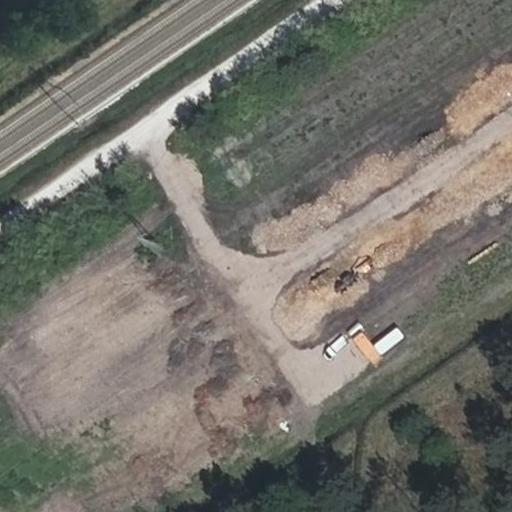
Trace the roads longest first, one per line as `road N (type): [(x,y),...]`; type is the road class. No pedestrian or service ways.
road 1 (track): [(334,511),(307,419),(145,135)]
road 2 (track): [(307,419),(511,284)]
road 3 (track): [(145,135),(342,0)]
road 4 (track): [(145,135),(0,234)]
